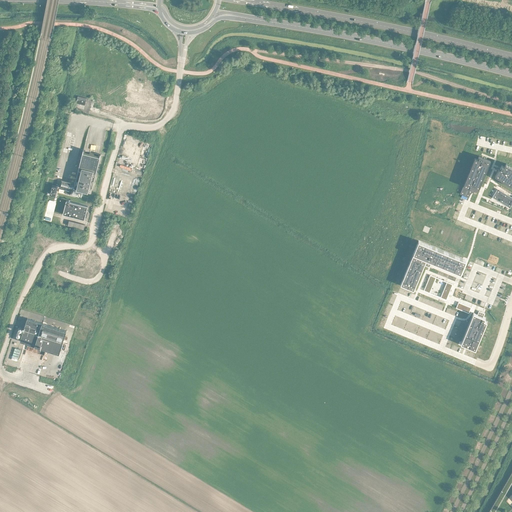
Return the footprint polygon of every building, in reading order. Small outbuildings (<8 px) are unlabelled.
[(85,104),(86,98),(78,96),(76,102),(85,104)] [(98,166),(101,154),(83,150),(77,173),(74,188),(80,189),(91,192),(94,182),(93,182),(94,180),(96,174),(98,166)] [(463,186),(460,194),(468,197),(473,186),(479,189),(491,161),(490,161),(480,156),(478,155),(477,158),(474,157),(462,186),(463,186)] [(502,164),(495,175),(511,185),(511,167),(506,163),(504,166),(502,164)] [(511,199),(498,191),(495,196),(509,205),(511,200),(511,199)] [(63,214),(84,219),(85,217),(87,218),(87,217),(86,217),(86,216),(86,214),(86,212),(86,210),(87,206),(66,200),(63,214)] [(418,240),(400,284),(414,290),(426,259),(460,273),(463,266),(464,266),(466,260),(418,240)] [(427,292),(429,292),(430,293),(437,277),(434,276),(432,275),(430,274),(424,290),(425,291),(427,292)] [(447,281),(440,297),(446,300),(453,284),(447,281)] [(458,302),(457,306),(456,307),(469,313),(471,307),(458,302)] [(473,312),(460,344),(475,350),(487,321),(484,320),(485,317),(483,316),(484,314),(478,311),(476,314),(473,312)] [(22,344),(44,351),(43,354),(47,355),(50,346),(60,349),(67,326),(27,313),(20,336),(24,338),(22,344)]
